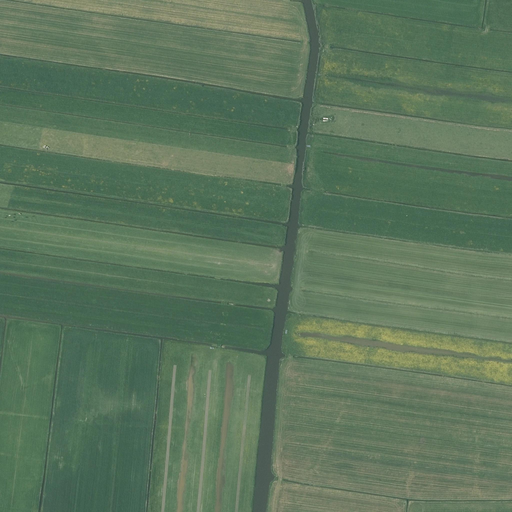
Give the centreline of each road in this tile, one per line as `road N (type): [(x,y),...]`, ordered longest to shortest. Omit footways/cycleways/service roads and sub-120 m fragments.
road 1 (track): [(0,123),(305,168),(321,186)]
road 2 (track): [(321,186),(291,312),(276,511)]
road 3 (track): [(316,0),(326,54),(511,83)]
road 4 (track): [(321,186),(511,187)]
road 5 (track): [(302,255),(430,274)]
